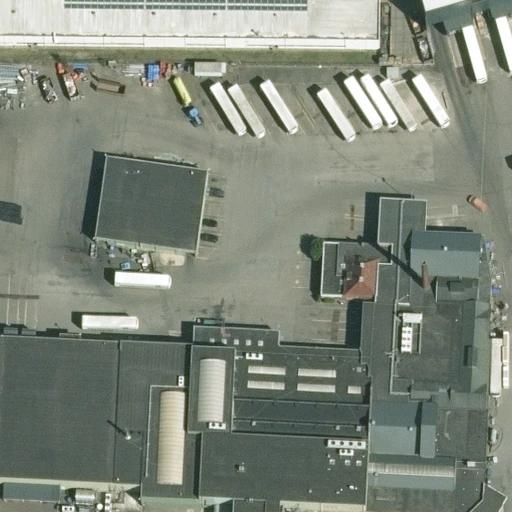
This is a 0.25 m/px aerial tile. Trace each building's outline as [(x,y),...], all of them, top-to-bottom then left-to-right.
[(0,0),(0,48),(379,51),(379,0),(0,0)] [(511,0),(416,0),(425,33),(511,7),(511,0)] [(106,163),(95,245),(196,259),(207,177),(106,163)] [(374,307),(374,310),(372,351),(358,357),(278,353),(279,337),(193,333),(192,355),(121,351),(114,493),(143,495),(142,506),(253,511),(502,511),(507,504),(484,491),(488,416),(485,416),(486,391),(485,391),(487,345),(489,345),(490,312),(491,285),(490,285),(484,242),(420,240),(415,205),(394,203),(392,252),(391,273),(378,272),(376,305),(375,305),(375,307),(374,307)] [(375,305),(376,305),(378,272),(391,273),(392,252),(323,249),(320,301),(360,304),(360,306),(374,307),(375,307),(375,305)] [(0,487),(114,493),(121,351),(0,345),(0,487)] [(494,434),(492,477),(503,477),(505,434),(494,434)]
